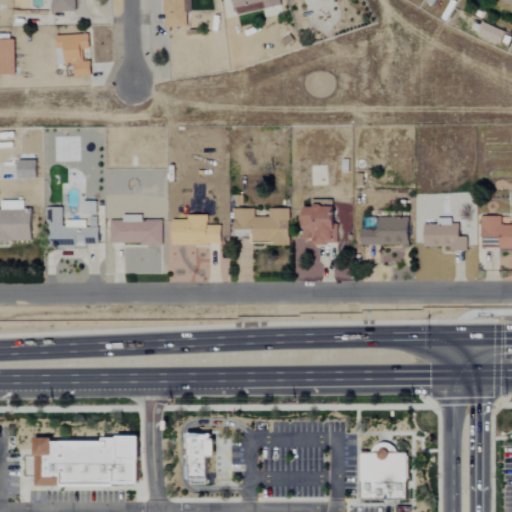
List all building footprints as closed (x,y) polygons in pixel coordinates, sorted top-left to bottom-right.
[(45,0),(46,4),(53,4),(53,13),(77,12),(76,0),(45,0)] [(190,0),(165,0),(166,28),(188,28),(187,13),(191,13),(190,0)] [(232,0),(237,17),(282,5),(280,0),(232,0)] [(501,44),(506,33),(484,23),(479,35),(501,44)] [(92,77),(92,61),(83,62),(83,50),(91,49),(90,35),(57,36),(58,66),(75,65),(75,78),(92,77)] [(0,76),(16,76),(15,40),(0,40),(0,76)] [(38,161),(19,162),(20,181),(39,180),(38,161)] [(0,241),(32,242),(33,210),(24,210),(24,201),(0,200),(0,241)] [(308,208),(308,245),(336,245),(336,201),(315,201),(315,208),(308,208)] [(97,215),(97,202),(84,202),(84,215),(97,215)] [(100,247),(100,228),(87,228),(87,221),(64,221),(64,209),(54,209),(54,247),(100,247)] [(234,210),(234,231),(254,231),(254,245),(290,245),(290,209),(270,210),(270,218),(255,218),(255,210),(234,210)] [(163,221),(143,221),(143,216),(124,216),(124,221),(111,221),(111,245),(163,245),(163,221)] [(174,245),(222,246),(223,226),(209,226),(209,216),(188,216),(188,221),(174,220),(174,245)] [(511,225),(502,226),(502,217),(482,217),(482,238),(501,238),(501,249),(511,249),(511,225)] [(411,247),(411,219),(382,218),(382,230),(362,230),(361,245),(411,247)] [(468,252),(468,238),(461,238),(461,224),(453,224),(453,218),(438,218),(438,225),(426,225),(426,247),(450,247),(450,252),(468,252)] [(187,433),(189,433),(189,430),(201,430),(201,433),(211,433),(211,439),(215,439),(215,456),(208,456),(208,484),(191,484),(190,483),(189,482),(188,480),(187,479),(187,478),(187,433)] [(33,436),(100,436),(114,436),(114,435),(137,435),(138,460),(136,460),(137,483),(114,484),(113,486),(59,486),(57,485),(33,485),(33,453),(33,436)] [(361,453),(378,453),(380,450),(384,449),(388,450),(390,454),(406,453),(407,500),(361,499),(361,453)]
